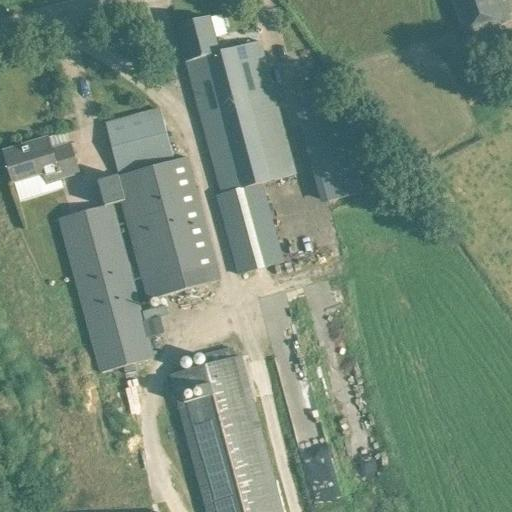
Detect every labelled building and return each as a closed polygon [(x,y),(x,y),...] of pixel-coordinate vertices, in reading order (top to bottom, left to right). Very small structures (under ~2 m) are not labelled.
[(453,0),(466,36),(511,19),(511,8),(509,0),(453,0)] [(178,27),(187,61),(220,53),(210,18),(178,27)] [(187,61),(222,197),(263,186),(297,177),(266,61),(260,42),(220,53),(187,61)] [(333,85),(299,94),(307,125),(341,116),(333,85)] [(119,173),(173,158),(161,112),(107,126),(119,173)] [(48,139),(4,152),(10,171),(13,183),(19,202),(62,189),(59,179),(79,173),(76,164),(70,144),(52,150),(48,139)] [(188,158),(100,182),(106,206),(112,205),(121,202),(148,301),(221,281),(188,158)] [(263,186),(222,197),(218,199),(239,275),(284,263),(263,186)] [(112,205),(106,206),(60,219),(102,373),(154,359),(148,338),(144,323),(139,303),(112,205)] [(159,319),(144,323),(148,338),(163,334),(159,319)] [(235,360),(232,349),(205,356),(208,367),(235,360)] [(282,511),(243,358),(173,376),(208,511),(282,511)]
